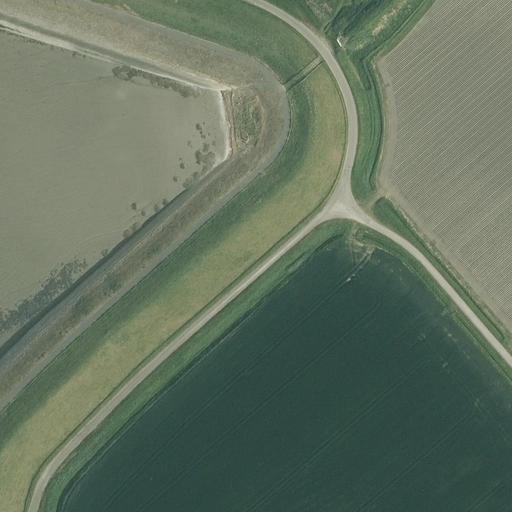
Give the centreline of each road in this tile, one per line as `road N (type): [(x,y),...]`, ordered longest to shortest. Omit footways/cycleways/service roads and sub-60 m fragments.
road 1 (unclassified): [(34,511),(51,470),(78,442),(338,202)]
road 2 (unclassified): [(338,202),(354,124),(342,77),(309,35),(253,0)]
road 3 (unclassified): [(511,365),(413,252),(338,202)]
